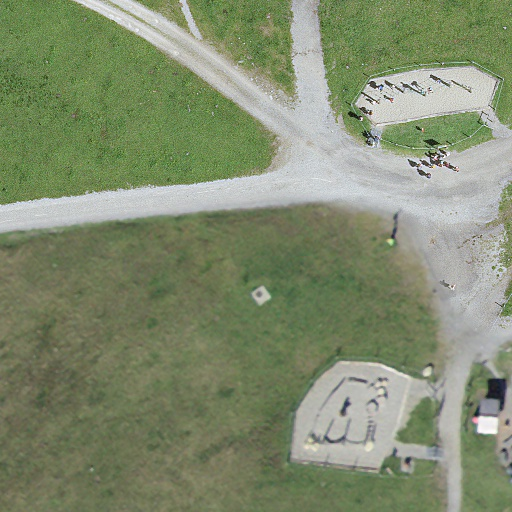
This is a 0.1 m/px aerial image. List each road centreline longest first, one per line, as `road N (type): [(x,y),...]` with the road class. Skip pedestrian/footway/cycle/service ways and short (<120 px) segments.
road 1 (track): [(375,171),(0,217)]
road 2 (track): [(375,171),(321,149),(99,0)]
